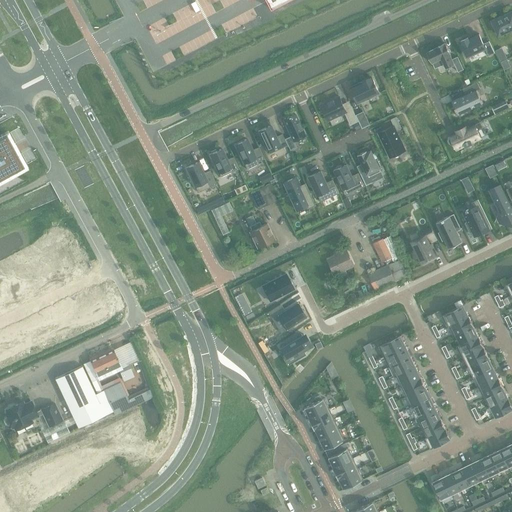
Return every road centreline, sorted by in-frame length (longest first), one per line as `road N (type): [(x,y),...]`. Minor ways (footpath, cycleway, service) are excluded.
road 1 (tertiary): [(146,511),(176,489),(204,449),(215,363),(188,296),(62,63)]
road 2 (tertiary): [(51,80),(198,360),(200,404),(184,451),(120,511)]
road 3 (residential): [(142,135),(429,0)]
road 4 (residential): [(473,438),(328,508)]
road 5 (residential): [(473,438),(403,294)]
road 6 (residential): [(158,164),(301,98)]
road 7 (unclassified): [(0,385),(140,319)]
road 8 (residential): [(328,508),(294,453),(278,465),(298,511)]
road 9 (residential): [(220,282),(158,164)]
road 10 (residential): [(302,286),(329,329),(403,294)]
road 11 (residential): [(0,318),(112,267)]
road 12 (residential): [(301,98),(411,45)]
road 13 (residential): [(403,294),(511,242)]
